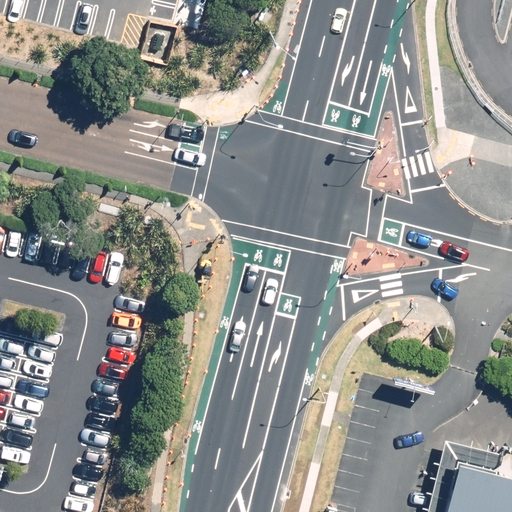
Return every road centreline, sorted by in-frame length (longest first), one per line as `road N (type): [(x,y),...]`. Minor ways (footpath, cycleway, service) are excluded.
road 1 (secondary): [(399,0),(410,121),(435,193),(457,225),(501,256)]
road 2 (secondary): [(501,256),(341,297),(281,328)]
road 3 (secondary): [(366,0),(313,203)]
road 4 (unclassified): [(313,203),(501,256)]
road 5 (secondary): [(281,328),(234,511)]
road 6 (secondary): [(313,203),(281,328)]
